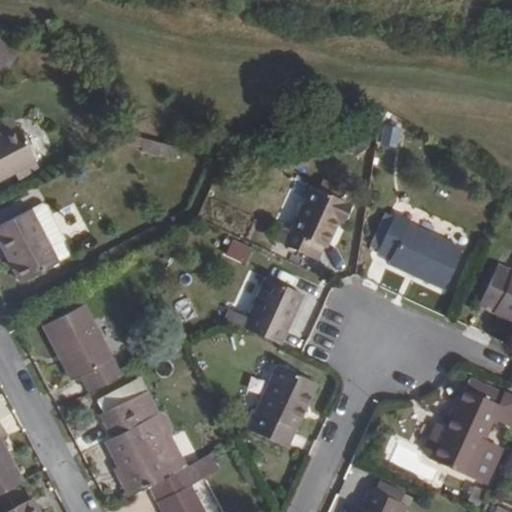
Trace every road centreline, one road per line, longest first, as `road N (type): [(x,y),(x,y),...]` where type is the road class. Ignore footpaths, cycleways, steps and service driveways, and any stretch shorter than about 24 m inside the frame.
road 1 (residential): [(382,337),(301,511)]
road 2 (residential): [(0,349),(81,511)]
